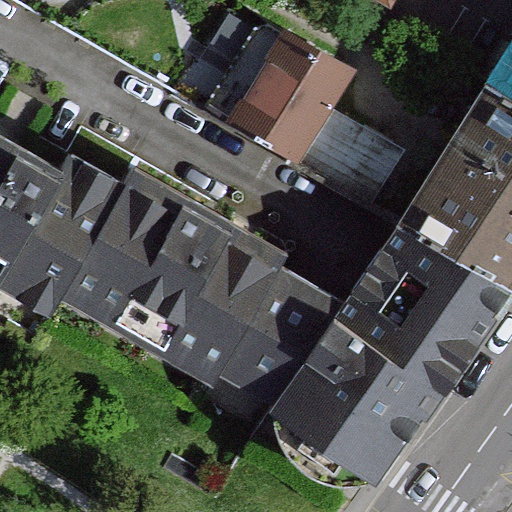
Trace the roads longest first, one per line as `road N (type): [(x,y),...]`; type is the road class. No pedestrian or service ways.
road 1 (unknown): [(511,1),(360,230)]
road 2 (primary): [(441,511),(511,411)]
